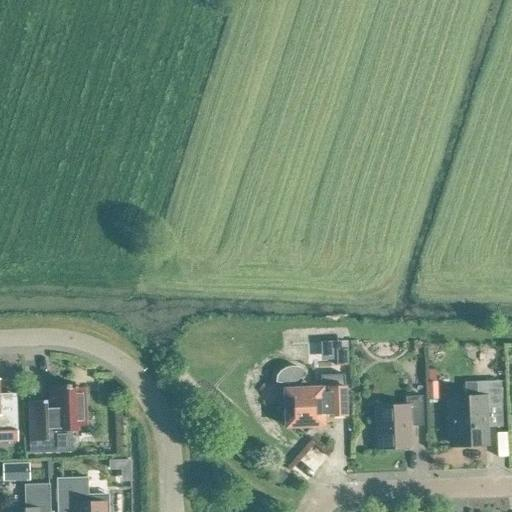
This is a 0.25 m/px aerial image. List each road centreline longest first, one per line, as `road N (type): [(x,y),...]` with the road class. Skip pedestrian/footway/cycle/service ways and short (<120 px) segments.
road 1 (residential): [(0,338),(77,341),(135,375),(171,445),(174,511)]
road 2 (residential): [(511,486),(341,493),(316,511)]
